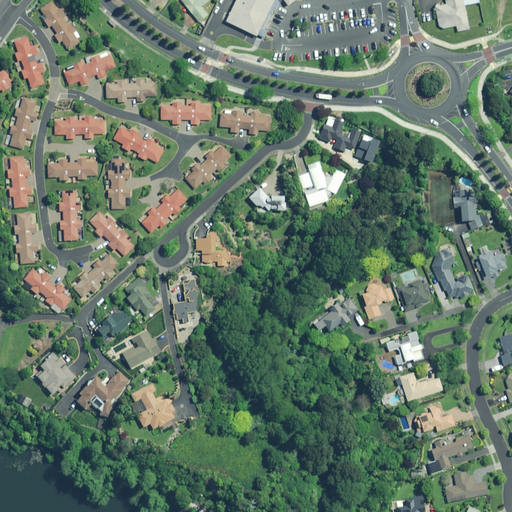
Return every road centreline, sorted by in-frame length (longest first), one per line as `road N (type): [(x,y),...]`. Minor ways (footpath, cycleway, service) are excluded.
road 1 (secondary): [(126,0),(183,41),(251,68),(353,82),(397,73)]
road 2 (secondary): [(311,94),(206,67),(105,0)]
road 3 (residential): [(511,295),(487,309),(474,367),(511,496)]
road 4 (residential): [(311,94),(302,135),(262,152),(179,230)]
road 5 (residential): [(91,249),(55,251),(46,230),(40,138),(54,92)]
road 6 (residential): [(0,328),(10,320),(74,318),(155,255)]
road 7 (residential): [(192,413),(174,353),(163,264)]
road 8 (residential): [(189,141),(54,92)]
